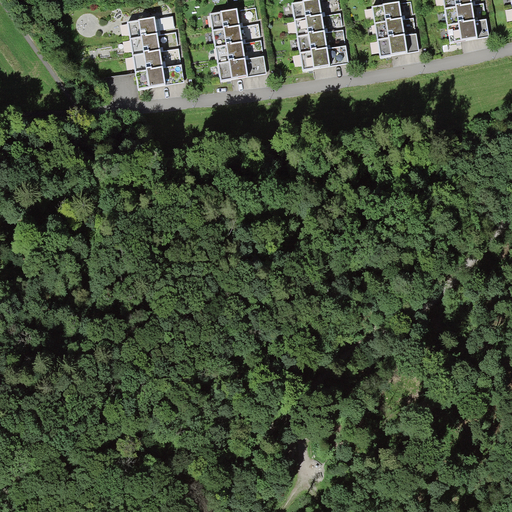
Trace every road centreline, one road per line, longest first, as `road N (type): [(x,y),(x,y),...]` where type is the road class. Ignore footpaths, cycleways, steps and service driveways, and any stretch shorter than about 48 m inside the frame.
road 1 (track): [(158,511),(304,400),(343,358),(442,296),(511,218)]
road 2 (residential): [(89,113),(291,90),(511,49)]
